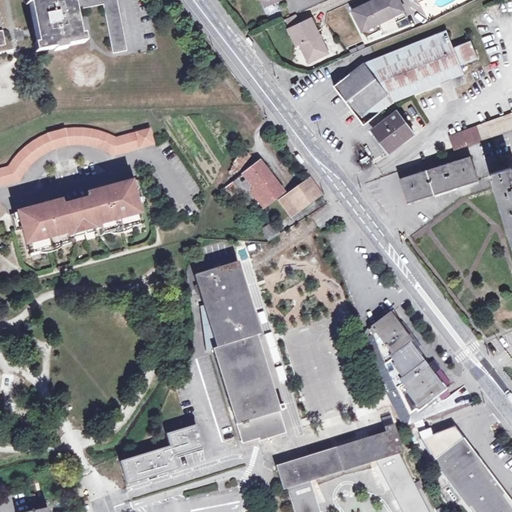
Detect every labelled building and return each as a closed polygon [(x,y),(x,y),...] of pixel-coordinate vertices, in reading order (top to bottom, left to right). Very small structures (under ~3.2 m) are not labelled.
[(74,10),(72,0),(27,0),(32,23),(38,52),(80,43),(74,10)] [(72,0),(74,10),(102,4),(112,53),(126,50),(116,0),(72,0)] [(376,0),(353,11),(363,30),(403,10),(398,0),(376,0)] [(286,19),(290,27),(299,23),(295,15),(286,19)] [(299,42),(306,58),(314,55),(317,57),(328,53),(311,18),(299,23),(290,27),(288,28),(295,44),(299,42)] [(364,64),(335,86),(364,124),(392,103),(416,93),(464,74),(460,65),(478,58),(471,40),(453,47),(446,30),(395,51),(364,64)] [(253,36),(248,40),(254,48),(259,44),(253,36)] [(373,130),(390,152),(413,133),(397,112),(373,130)] [(455,150),(511,129),(511,113),(450,136),(455,150)] [(68,127),(63,128),(66,145),(69,144),(74,144),(79,144),(84,144),(89,145),(94,146),(99,148),(104,150),(112,155),(153,144),(148,128),(115,137),(104,132),(99,130),(93,128),(86,127),(80,127),(74,127),(68,127)] [(66,145),(63,128),(62,128),(56,130),(50,132),(47,133),(53,148),(55,147),(60,146),(64,145),(66,145)] [(0,184),(18,180),(23,171),(26,167),(30,164),(33,160),(37,157),(41,154),(46,151),(50,149),(53,148),(47,133),(44,134),(39,137),(33,140),(28,144),(24,148),(19,152),(15,157),(8,167),(0,168),(0,184)] [(233,164),(240,169),(249,156),(242,151),(233,164)] [(298,158),(304,166),(305,165),(307,164),(301,156),(298,158)] [(407,202),(478,180),(470,156),(399,179),(407,202)] [(224,188),(243,213),(251,207),(255,213),(283,192),(259,161),(224,188)] [(490,173),(511,243),(511,169),(511,167),(490,173)] [(25,214),(24,210),(9,214),(14,231),(21,229),(25,244),(26,243),(29,254),(41,250),(40,247),(47,245),(47,243),(54,241),(56,246),(68,243),(66,236),(65,231),(70,229),(71,232),(81,229),(92,227),(91,224),(96,222),(98,228),(100,235),(112,231),(111,227),(118,226),(126,224),(127,227),(140,224),(137,213),(138,212),(134,199),(142,196),(137,179),(122,183),(123,188),(103,194),(101,189),(86,193),(88,199),(61,206),(60,200),(44,204),(45,209),(25,214)] [(311,180),(296,192),(305,204),(320,193),(311,180)] [(122,183),(101,189),(103,194),(123,188),(122,183)] [(291,215),(305,204),(296,192),(282,202),(291,215)] [(44,204),(24,210),(25,214),(45,209),(44,204)] [(279,233),(273,223),(261,230),(267,240),(279,233)] [(83,234),(81,229),(71,232),(72,235),(72,237),(83,234)] [(335,256),(365,337),(371,335),(369,328),(390,312),(383,302),(371,309),(366,296),(357,273),(341,251),(335,256)] [(241,443),(257,438),(265,435),(266,437),(285,431),(255,335),(260,334),(237,261),(230,264),(193,275),(203,304),(200,305),(206,350),(212,348),(241,443)] [(393,310),(390,312),(369,328),(371,335),(365,337),(383,385),(396,412),(402,422),(425,405),(426,406),(429,404),(428,402),(446,388),(439,379),(429,366),(421,354),(401,328),(395,321),(398,319),(393,310)] [(447,387),(451,384),(441,370),(437,373),(447,387)] [(422,420),(414,423),(418,431),(425,428),(422,420)] [(276,466),(283,489),(287,488),(294,511),(319,511),(309,481),(375,460),(401,511),(428,511),(398,453),(401,452),(393,424),(383,427),(385,433),(302,458),(301,454),(296,455),(297,460),(276,466)] [(469,511),(511,511),(511,503),(454,425),(421,438),(432,460),(440,472),(469,511)] [(127,483),(138,480),(176,469),(173,457),(202,447),(195,426),(186,428),(166,434),(169,447),(120,462),(127,483)]
